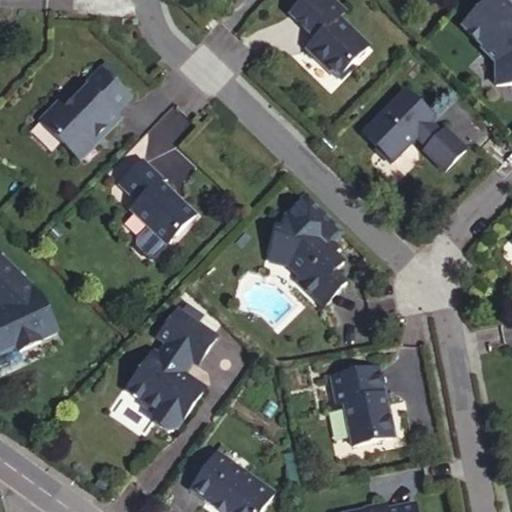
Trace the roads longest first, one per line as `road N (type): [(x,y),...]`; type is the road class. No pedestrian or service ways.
road 1 (residential): [(147,0),(162,42),(401,261),(431,278)]
road 2 (residential): [(431,278),(477,511)]
road 3 (residential): [(511,174),(439,251),(431,278)]
